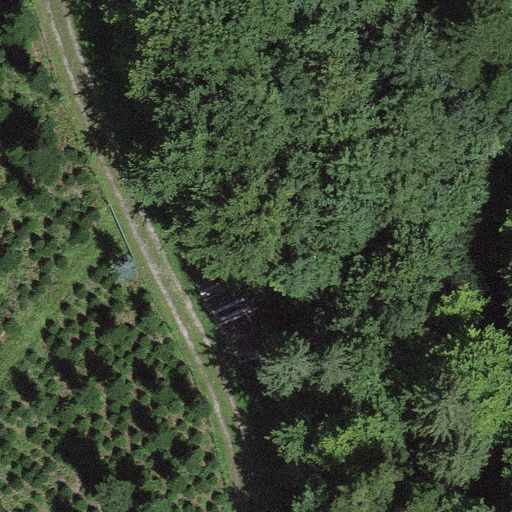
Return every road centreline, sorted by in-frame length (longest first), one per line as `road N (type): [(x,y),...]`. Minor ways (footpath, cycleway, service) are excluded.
road 1 (track): [(249,511),(221,415),(164,301),(54,0)]
road 2 (track): [(0,368),(132,214)]
